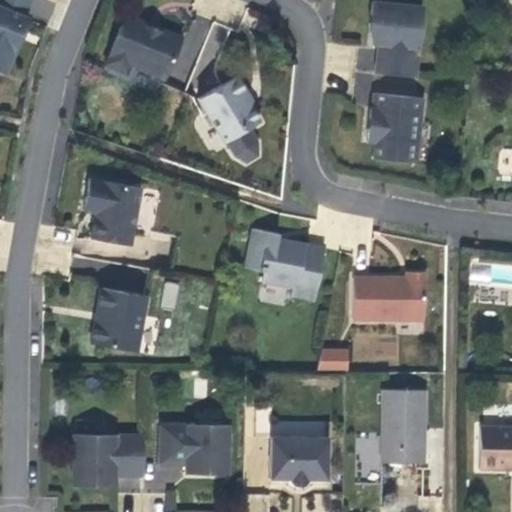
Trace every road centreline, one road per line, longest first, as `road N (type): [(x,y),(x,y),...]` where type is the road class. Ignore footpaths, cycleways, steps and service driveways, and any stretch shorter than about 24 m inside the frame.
road 1 (residential): [(8,511),(11,379),(50,104),(85,0)]
road 2 (residential): [(511,220),(349,201),(319,171),(309,130),(313,33),(278,0)]
